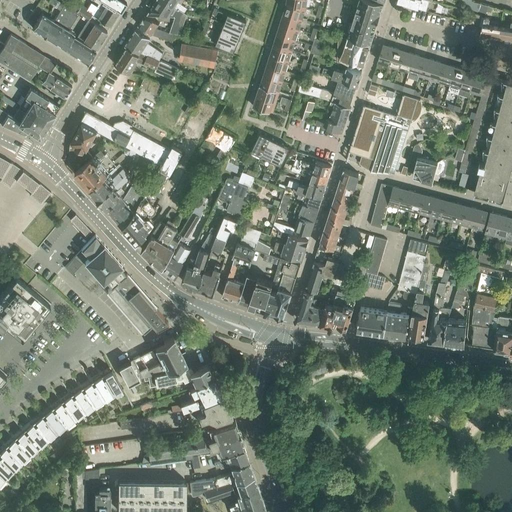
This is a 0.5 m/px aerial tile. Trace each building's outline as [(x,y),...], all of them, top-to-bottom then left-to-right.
[(48,0),(48,1),(47,1),(48,2),(59,9),(63,3),(58,0),(48,0)] [(79,13),(88,19),(91,14),(110,26),(119,11),(117,10),(100,0),(93,0),(88,9),(73,0),(72,0),(69,6),(79,13)] [(100,0),(117,10),(117,9),(118,7),(120,9),(126,0),(125,0),(100,0)] [(163,0),(156,0),(148,13),(159,15),(171,16),(175,17),(170,32),(174,33),(180,35),(187,14),(184,12),(179,9),(177,8),(163,0)] [(163,0),(177,8),(179,9),(184,12),(187,8),(182,4),(177,1),(177,0),(163,0)] [(359,0),(348,36),(370,43),(376,26),(380,13),(383,2),(377,0),(359,0)] [(397,0),(397,1),(418,8),(426,10),(429,0),(397,0)] [(487,5),(473,0),(470,0),(459,0),(458,5),(470,9),(485,13),(486,10),(487,5)] [(60,9),(54,20),(60,24),(69,30),(79,13),(69,6),(64,4),(63,3),(59,9),(60,9)] [(306,7),(287,3),(284,13),(302,19),(306,7)] [(32,27),(42,33),(51,18),(42,12),(33,26),(32,27)] [(467,22),(482,26),(485,16),(483,16),(469,12),(467,22)] [(228,13),(224,23),(242,31),(246,20),(228,13)] [(299,29),(302,19),(284,13),(281,23),(299,29)] [(501,26),(499,37),(511,38),(511,14),(510,27),(501,26)] [(159,22),(152,17),(147,16),(145,15),(138,24),(152,33),(169,39),(173,40),(174,33),(169,32),(156,27),(159,22)] [(480,34),(499,37),(501,26),(488,24),(489,17),(485,16),(482,26),(480,34)] [(42,33),(51,39),(60,24),(54,20),(51,18),(42,33)] [(78,35),(96,47),(107,30),(88,19),(78,35)] [(242,31),(224,23),(220,33),(238,41),(242,31)] [(281,23),(277,33),(296,39),(299,29),(281,23)] [(74,33),(69,30),(60,24),(51,39),(64,47),(72,35),(73,35),(74,33)] [(149,38),(136,29),(125,44),(127,46),(138,53),(140,52),(160,60),(163,52),(146,41),(149,38)] [(65,97),(72,86),(49,71),(55,62),(44,55),(44,54),(10,33),(4,43),(0,49),(0,61),(29,79),(38,65),(49,72),(42,82),(65,97)] [(234,51),(238,41),(220,33),(216,43),(234,51)] [(292,50),(296,39),(277,33),(274,44),(292,50)] [(64,47),(75,54),(83,41),(73,35),(72,35),(64,47)] [(322,40),(315,37),(314,40),(310,52),(322,55),(324,47),(319,46),(322,40)] [(340,51),(340,61),(350,62),(351,61),(362,65),(363,65),(370,44),(347,37),(343,48),(340,51)] [(95,49),(83,41),(75,54),(86,61),(86,62),(87,63),(95,49)] [(181,42),(178,61),(215,66),(218,49),(181,42)] [(378,60),(389,63),(394,47),(383,43),(378,60)] [(274,44),(271,54),(289,60),(292,50),(274,44)] [(127,46),(125,48),(116,63),(114,62),(113,63),(129,72),(137,60),(156,68),(155,70),(174,78),(178,68),(160,60),(140,52),(138,53),(127,46)] [(404,50),(394,47),(389,63),(399,66),(398,68),(404,52),(404,50)] [(404,50),(404,52),(398,68),(409,72),(414,53),(404,50)] [(409,72),(407,76),(418,80),(419,75),(425,56),(414,53),(409,72)] [(286,70),(289,60),(271,54),(268,64),(286,70)] [(435,60),(425,56),(419,75),(429,78),(435,60)] [(445,63),(435,60),(429,78),(440,81),(445,63)] [(440,81),(450,85),(456,66),(445,63),(440,81)] [(268,64),(264,75),(283,80),(286,70),(268,64)] [(324,67),(322,73),(339,79),(357,84),(362,71),(348,66),(346,71),(331,66),(330,69),(324,67)] [(448,90),(458,93),(465,71),(466,69),(461,68),(456,66),(450,85),(448,90)] [(469,97),(471,89),(476,73),(466,69),(465,71),(458,93),(469,97)] [(487,76),(482,74),(476,73),(471,89),(482,92),(483,88),(484,85),(485,82),(486,77),(487,76)] [(282,84),(283,80),(264,75),(261,85),(260,84),(279,91),(282,84)] [(332,100),(349,106),(356,85),(357,85),(357,84),(339,79),(337,85),(334,92),(321,88),(301,82),(298,90),(332,100)] [(478,168),(481,169),(475,190),(474,192),(475,192),(474,194),(502,201),(502,199),(503,199),(511,165),(511,81),(504,79),(481,163),(480,163),(478,168)] [(371,83),(368,93),(375,96),(378,86),(371,83)] [(260,84),(256,95),(276,101),(279,91),(260,84)] [(0,110),(0,122),(1,123),(23,133),(26,132),(29,128),(40,136),(59,105),(57,104),(31,87),(24,97),(22,95),(18,101),(21,103),(20,104),(20,105),(14,115),(8,112),(6,114),(0,110)] [(403,93),(397,114),(412,118),(414,119),(414,120),(415,119),(417,117),(419,114),(421,111),(422,107),(422,104),(421,100),(421,98),(420,98),(420,99),(418,98),(403,93)] [(273,112),(276,101),(256,95),(253,105),(273,112)] [(11,99),(8,104),(14,108),(17,104),(11,99)] [(305,109),(310,110),(313,111),(315,102),(308,100),(305,109)] [(332,100),(330,106),(334,107),(330,118),(345,123),(350,106),(349,106),(332,100)] [(190,102),(184,113),(190,116),(195,105),(190,102)] [(358,122),(349,150),(350,150),(362,154),(359,162),(361,164),(366,167),(370,169),(370,170),(377,172),(377,170),(383,172),(383,171),(389,172),(390,171),(395,173),(395,171),(395,170),(390,169),(401,136),(403,128),(408,130),(412,118),(397,114),(374,107),(364,103),(358,122)] [(86,110),(80,120),(82,121),(81,123),(97,132),(98,130),(130,147),(136,150),(163,165),(172,148),(130,126),(131,123),(122,118),(114,120),(112,124),(110,123),(106,120),(106,121),(99,118),(100,117),(95,114),(95,115),(86,110)] [(320,120),(319,124),(340,131),(342,132),(345,123),(330,118),(326,117),(325,122),(320,120)] [(81,123),(80,122),(79,122),(78,122),(75,128),(72,134),(70,141),(70,149),(70,156),(72,164),(75,171),(93,156),(87,149),(97,132),(81,123)] [(214,125),(206,138),(221,147),(215,158),(221,162),(228,150),(235,138),(214,125)] [(261,155),(270,137),(260,132),(251,150),(261,155)] [(261,155),(271,160),(280,142),(270,137),(261,155)] [(289,148),(290,147),(280,142),(271,160),(281,164),(289,148)] [(414,145),(411,156),(417,158),(413,171),(413,173),(414,173),(414,175),(416,174),(438,161),(421,156),(423,149),(419,142),(414,145)] [(172,148),(163,165),(152,184),(161,189),(183,151),(173,145),(172,148)] [(458,147),(455,158),(462,160),(462,159),(463,156),(464,153),(465,149),(465,148),(458,147)] [(75,171),(90,188),(107,172),(116,164),(107,153),(108,153),(106,151),(104,152),(100,148),(95,152),(96,153),(93,156),(75,171)] [(0,153),(0,172),(4,174),(1,179),(12,185),(13,184),(45,200),(54,182),(0,153)] [(194,156),(187,167),(194,171),(200,160),(194,156)] [(296,158),(293,165),(301,167),(301,166),(329,175),(332,165),(317,160),(315,164),(301,159),(301,160),(296,158)] [(416,174),(414,175),(415,176),(415,177),(417,177),(432,181),(435,173),(439,174),(443,172),(445,162),(443,158),(438,161),(416,174)] [(461,161),(459,168),(466,170),(468,161),(462,159),(462,160),(461,161)] [(115,165),(107,172),(90,188),(99,198),(127,171),(124,167),(119,161),(115,165)] [(291,164),(289,168),(292,169),(312,175),(310,181),(325,186),(329,175),(301,166),(301,167),(293,165),(291,164)] [(345,167),(344,167),(343,168),(344,168),(339,181),(354,186),(359,173),(345,168),(345,167)] [(99,198),(107,207),(120,194),(116,190),(126,181),(130,175),(127,171),(99,198)] [(459,184),(468,186),(470,173),(461,171),(459,184)] [(178,192),(184,194),(191,175),(184,173),(178,192)] [(120,194),(107,207),(122,225),(136,212),(137,210),(142,199),(143,200),(145,196),(149,187),(143,185),(145,181),(134,177),(130,189),(123,196),(121,193),(120,194)] [(227,178),(218,196),(228,201),(230,202),(238,182),(232,180),(227,178)] [(297,189),(296,190),(306,193),(307,192),(322,197),(322,196),(323,196),(324,194),(323,193),(324,190),(325,190),(326,188),(325,187),(325,186),(310,181),(309,184),(299,181),(299,183),(297,189)] [(355,186),(354,186),(339,181),(335,194),(350,198),(357,201),(359,195),(352,192),(355,186)] [(230,202),(227,209),(241,215),(246,200),(244,199),(246,194),(249,186),(238,182),(230,202)] [(381,182),(380,189),(391,192),(393,185),(381,182)] [(393,185),(391,192),(390,197),(388,203),(388,204),(399,207),(404,188),(393,185)] [(151,188),(149,192),(161,198),(163,195),(151,188)] [(294,188),(292,191),(299,193),(297,198),(304,200),(303,203),(318,208),(322,197),(307,192),(306,193),(296,190),(297,189),(294,188)] [(409,210),(414,191),(404,188),(399,207),(409,210)] [(380,189),(378,194),(390,197),(391,192),(380,189)] [(425,194),(414,191),(409,210),(420,213),(424,195),(425,194)] [(282,198),(281,201),(288,203),(290,196),(284,194),(282,198)] [(346,211),(350,198),(335,194),(331,206),(346,211)] [(378,194),(377,200),(388,203),(390,197),(378,194)] [(425,194),(424,195),(420,213),(430,216),(435,197),(425,194)] [(155,208),(145,196),(143,200),(136,212),(122,225),(137,242),(144,235),(143,234),(147,231),(147,230),(151,226),(155,221),(151,217),(147,217),(145,214),(147,212),(149,214),(152,214),(155,211),(155,208)] [(446,199),(435,197),(430,216),(440,218),(445,201),(446,199)] [(446,199),(445,201),(440,218),(451,221),(456,202),(446,199)] [(388,204),(388,203),(377,200),(375,206),(386,209),(388,204)] [(199,201),(195,207),(201,211),(205,205),(203,203),(199,201)] [(281,201),(279,208),(286,210),(288,203),(281,201)] [(298,201),(294,211),(300,213),(304,215),(304,216),(314,219),(318,208),(303,203),(298,201)] [(466,205),(456,202),(451,221),(461,224),(466,205)] [(472,227),(477,208),(466,205),(461,224),(472,227)] [(346,211),(331,206),(327,219),(342,224),(346,211)] [(375,206),(374,212),(385,215),(386,209),(375,206)] [(488,211),(483,209),(477,208),(472,227),(483,230),(488,211)] [(491,211),(484,235),(495,238),(496,233),(501,214),(491,211)] [(382,227),(385,215),(374,212),(370,224),(382,227)] [(295,228),(310,233),(314,219),(304,216),(304,215),(300,213),(295,228)] [(501,214),(496,233),(507,236),(511,217),(501,214)] [(212,246),(223,250),(232,230),(234,231),(238,220),(225,215),(220,228),(212,246)] [(338,236),(342,224),(327,219),(323,231),(338,236)] [(156,228),(142,249),(152,257),(171,225),(165,221),(164,223),(161,221),(156,228)] [(187,221),(180,232),(188,237),(194,225),(187,221)] [(275,221),(273,227),(279,229),(290,232),(292,226),(275,221)] [(163,266),(163,267),(178,241),(171,237),(177,228),(171,225),(152,257),(162,267),(163,266)] [(188,265),(182,280),(199,288),(212,246),(220,228),(212,225),(208,231),(209,231),(199,247),(195,258),(193,257),(190,266),(188,265)] [(245,226),(239,243),(255,248),(256,249),(258,241),(256,240),(260,231),(245,226)] [(277,241),(274,249),(302,258),(306,245),(309,238),(290,232),(279,229),(277,235),(287,238),(286,241),(284,241),(284,243),(277,241)] [(334,249),(338,236),(323,231),(319,244),(334,249)] [(107,289),(136,322),(143,331),(153,322),(156,327),(168,321),(155,306),(156,305),(127,272),(126,273),(124,271),(125,271),(125,270),(125,269),(125,268),(124,268),(124,267),(123,267),(122,267),(121,268),(120,266),(122,264),(95,234),(89,241),(81,249),(89,256),(85,259),(103,280),(105,279),(111,286),(107,289)] [(375,235),(372,247),(384,251),(387,239),(375,235)] [(426,254),(429,242),(411,238),(408,250),(426,254)] [(163,267),(175,277),(176,276),(183,261),(191,249),(178,241),(163,267)] [(258,241),(256,249),(265,252),(268,253),(270,247),(258,241)] [(232,254),(251,261),(255,248),(239,243),(236,242),(232,254)] [(212,246),(199,288),(210,292),(213,292),(215,291),(227,252),(223,250),(212,246)] [(382,256),(384,251),(372,247),(370,253),(382,256)] [(468,252),(466,260),(474,262),(477,250),(467,247),(466,249),(466,252),(468,252)] [(398,287),(405,289),(416,292),(423,265),(426,254),(408,250),(400,281),(398,287)] [(296,316),(295,317),(295,319),(297,320),(298,319),(311,321),(315,305),(317,299),(312,298),(314,291),(317,292),(323,273),(332,276),(339,254),(333,252),(332,257),(328,255),(326,264),(314,260),(297,314),(296,316)] [(370,253),(368,258),(381,262),(382,256),(370,253)] [(490,256),(480,253),(478,260),(488,263),(490,259),(490,256)] [(264,309),(283,316),(284,316),(284,315),(300,264),(280,257),(278,264),(273,281),(268,296),(264,309)] [(379,268),(381,262),(368,258),(366,264),(379,268)] [(455,293),(453,300),(460,302),(462,302),(464,295),(470,296),(476,271),(477,264),(474,263),(474,262),(466,260),(455,293)] [(239,301),(239,299),(245,282),(233,279),(238,265),(232,263),(222,295),(239,301)] [(377,274),(379,268),(366,264),(364,270),(385,276),(377,274)] [(472,343),(486,346),(487,326),(491,326),(497,295),(502,279),(504,270),(477,264),(476,271),(480,272),(482,272),(477,291),(474,304),(475,304),(473,324),(474,324),(472,343)] [(429,267),(423,265),(416,292),(414,299),(409,335),(422,337),(424,335),(429,301),(422,300),(426,280),(429,267)] [(385,276),(364,270),(360,283),(382,289),(385,276)] [(258,276),(257,276),(248,273),(248,272),(247,273),(245,282),(239,299),(240,299),(241,296),(250,299),(248,304),(264,309),(268,296),(273,281),(258,276)] [(31,287),(28,285),(27,284),(16,275),(0,293),(0,319),(2,321),(21,337),(28,329),(29,330),(51,303),(31,286),(31,287)] [(429,338),(444,340),(447,322),(448,318),(451,307),(443,306),(446,283),(439,282),(436,290),(429,336),(429,338)] [(326,303),(321,323),(331,324),(333,320),(338,321),(337,324),(338,324),(347,327),(347,326),(354,305),(354,304),(355,299),(356,296),(338,289),(337,294),(333,305),(326,303)] [(406,298),(414,299),(416,292),(405,289),(404,295),(406,298)] [(315,305),(311,321),(321,323),(326,303),(327,301),(325,300),(324,303),(320,302),(319,306),(315,305)] [(357,328),(384,332),(388,302),(386,302),(386,305),(385,310),(360,306),(357,328)] [(384,332),(406,335),(410,307),(407,306),(406,313),(400,312),(401,306),(399,304),(388,302),(384,332)] [(487,326),(486,346),(494,347),(494,348),(509,350),(510,343),(511,343),(511,339),(511,316),(511,318),(508,318),(498,316),(496,327),(491,326),(487,326)] [(465,343),(467,320),(458,319),(448,318),(447,322),(444,340),(465,343)] [(144,376),(154,374),(172,370),(186,362),(181,352),(185,350),(181,352),(173,336),(140,354),(118,365),(127,383),(132,381),(140,377),(144,376)] [(328,368),(327,367),(327,368),(324,360),(325,360),(324,359),(309,365),(309,366),(310,365),(313,373),(312,373),(313,374),(328,368)] [(154,374),(144,376),(144,380),(148,379),(150,386),(177,380),(176,379),(183,378),(184,380),(185,379),(190,389),(214,376),(207,363),(193,370),(191,365),(187,367),(175,369),(174,370),(172,370),(154,374)] [(109,366),(101,371),(99,372),(112,395),(122,389),(109,366)] [(98,372),(91,377),(89,378),(102,401),(112,395),(99,372),(98,372)] [(181,404),(170,406),(171,408),(171,411),(183,409),(187,407),(222,393),(214,376),(190,389),(190,390),(188,391),(192,398),(180,402),(181,404)] [(89,378),(80,383),(79,384),(93,407),(102,401),(89,378)] [(132,381),(127,383),(132,392),(136,390),(132,381)] [(78,385),(70,390),(69,391),(83,413),(93,407),(79,384),(78,385)] [(68,391),(60,397),(59,398),(74,419),(83,413),(69,391),(68,391)] [(222,393),(187,407),(192,422),(207,416),(214,420),(232,414),(222,393)] [(59,398),(51,404),(49,405),(65,426),(74,419),(59,398)] [(150,400),(139,404),(141,409),(151,406),(150,400)] [(48,405),(41,411),(39,412),(55,433),(65,426),(49,405),(48,405)] [(39,412),(32,418),(30,419),(47,440),(55,433),(39,412)] [(29,420),(22,426),(21,427),(38,447),(47,440),(30,419),(29,420)] [(182,439),(176,440),(177,446),(207,442),(208,443),(239,432),(234,419),(212,427),(212,425),(202,428),(204,435),(182,438),(182,439)] [(20,427),(13,434),(12,435),(29,455),(38,447),(21,427),(20,427)] [(218,452),(218,453),(243,445),(239,432),(208,443),(207,442),(172,446),(166,447),(160,448),(159,448),(153,449),(148,450),(148,453),(145,455),(143,462),(192,455),(191,450),(208,448),(210,453),(218,452)] [(11,435),(4,442),(3,443),(21,462),(29,455),(12,435),(11,435)] [(2,444),(0,445),(0,457),(12,470),(21,462),(3,443),(2,444)] [(229,464),(248,458),(243,445),(218,453),(218,454),(220,459),(214,461),(215,467),(219,466),(220,468),(229,464)] [(55,451),(50,456),(54,461),(59,456),(55,451)] [(0,457),(0,473),(4,478),(12,470),(0,457)] [(215,478),(190,481),(191,493),(193,494),(204,491),(204,490),(253,473),(248,458),(229,464),(232,471),(215,477),(215,478)] [(99,468),(85,470),(85,475),(84,475),(82,465),(74,465),(76,511),(75,511),(86,510),(86,511),(109,511),(110,485),(99,485),(99,468)] [(253,473),(204,490),(204,491),(207,499),(234,490),(235,492),(237,491),(257,484),(253,473)] [(117,509),(126,509),(126,479),(117,479),(117,509)] [(126,479),(126,509),(134,509),(135,480),(126,479)] [(143,510),(143,480),(135,480),(134,509),(143,510)] [(151,510),(152,480),(143,480),(143,510),(151,510)] [(160,510),(160,480),(152,480),(151,510),(160,510)] [(169,510),(169,480),(160,480),(160,510),(169,510)] [(177,510),(177,480),(169,480),(169,510),(177,510)] [(177,480),(177,510),(186,510),(186,504),(186,495),(186,480),(177,480)] [(257,484),(237,491),(239,498),(235,500),(236,502),(229,504),(231,511),(259,511),(266,510),(257,484)]
